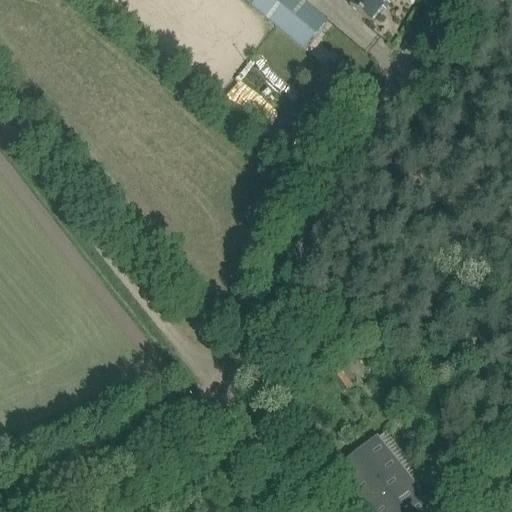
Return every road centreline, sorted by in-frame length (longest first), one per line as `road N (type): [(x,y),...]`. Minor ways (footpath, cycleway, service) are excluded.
road 1 (track): [(216,389),(0,112)]
road 2 (unclassified): [(313,511),(237,416)]
